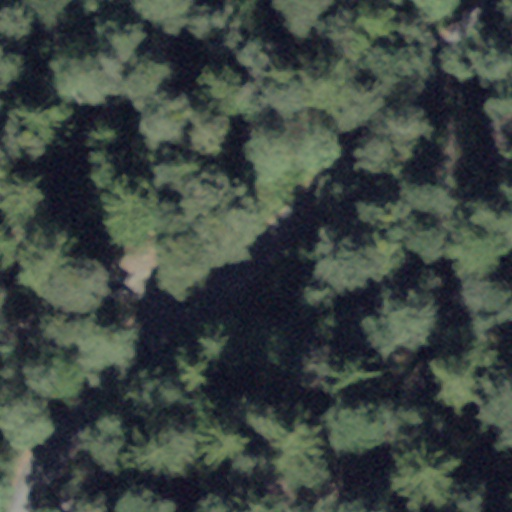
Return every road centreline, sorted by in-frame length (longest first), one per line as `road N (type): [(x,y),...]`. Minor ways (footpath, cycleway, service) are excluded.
road 1 (unclassified): [(25,511),(67,427),(267,247),(500,0)]
road 2 (track): [(0,349),(85,285),(135,277),(204,301)]
